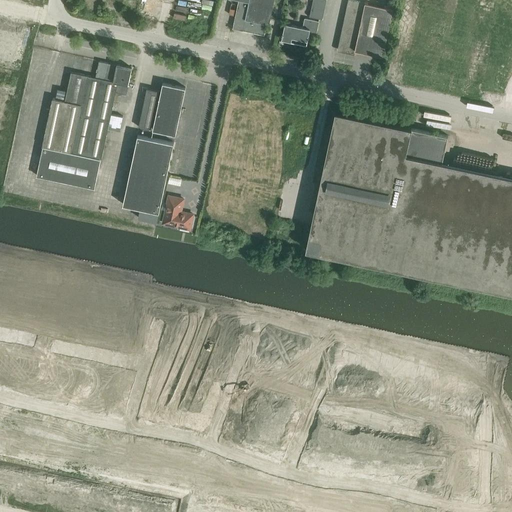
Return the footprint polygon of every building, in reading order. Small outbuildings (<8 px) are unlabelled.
[(269,24),(273,0),(238,0),(233,28),(264,35),(267,24),(269,24)] [(322,19),(326,0),(313,0),(310,17),(322,19)] [(393,8),(356,0),(348,0),(345,16),(346,16),(338,50),(353,53),(354,50),(383,56),(393,8)] [(458,47),(466,0),(442,0),(442,3),(452,5),(445,45),(458,47)] [(494,0),(491,24),(511,27),(511,17),(499,15),(500,7),(511,8),(511,5),(499,3),(499,0),(494,0)] [(285,23),(282,39),(306,44),(309,33),(316,35),(319,21),(304,18),(303,27),(285,23)] [(5,105),(18,30),(5,27),(6,33),(0,34),(0,95),(3,95),(5,105)] [(456,69),(458,57),(434,54),(432,66),(456,69)] [(101,159),(115,93),(126,95),(128,84),(129,85),(130,84),(128,84),(131,68),(99,61),(95,77),(71,72),(65,101),(62,100),(64,90),(58,89),(56,99),(53,98),(42,146),(43,146),(36,175),(94,188),(101,158),(101,159)] [(153,130),(176,135),(186,88),(163,83),(153,130)] [(151,129),(159,90),(147,88),(138,127),(151,129)] [(335,113),(306,249),(511,292),(511,176),(444,162),(449,136),(336,111),(335,113)] [(111,114),(108,128),(118,131),(122,116),(111,114)] [(138,135),(123,204),(159,212),(174,143),(138,135)] [(167,194),(162,224),(191,230),(194,213),(182,211),(185,197),(167,194)] [(51,467),(58,460),(55,456),(47,463),(51,467)]
